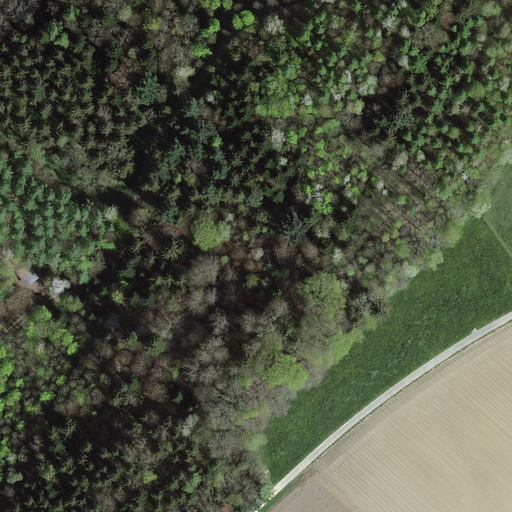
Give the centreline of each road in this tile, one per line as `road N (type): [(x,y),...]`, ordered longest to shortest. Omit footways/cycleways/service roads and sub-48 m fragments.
road 1 (track): [(318,0),(256,23),(221,50),(151,150),(113,261)]
road 2 (track): [(511,313),(418,370),(250,511)]
road 3 (track): [(113,261),(113,285),(80,364),(0,499)]
road 4 (track): [(113,261),(0,341)]
